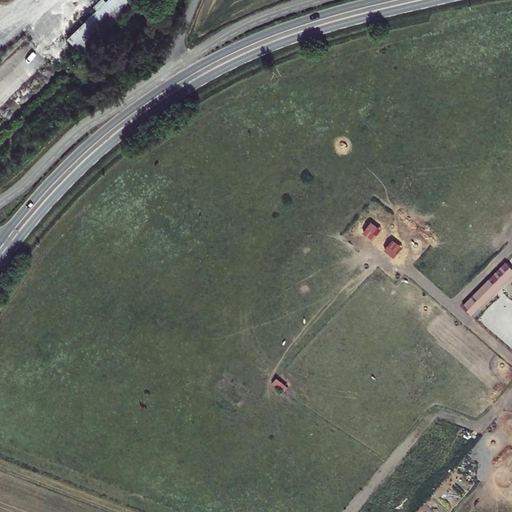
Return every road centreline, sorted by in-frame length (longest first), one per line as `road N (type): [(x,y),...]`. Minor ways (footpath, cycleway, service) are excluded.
road 1 (secondary): [(0,264),(85,165),(197,83),(280,43),(442,0)]
road 2 (secondary): [(381,0),(267,33),(156,92),(79,153),(0,242)]
